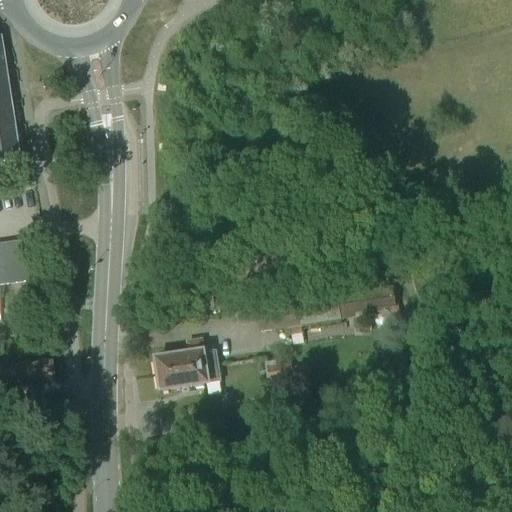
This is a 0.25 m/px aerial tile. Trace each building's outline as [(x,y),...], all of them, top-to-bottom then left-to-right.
[(0,163),(18,161),(0,38),(0,163)] [(0,283),(36,278),(30,240),(0,244),(0,283)] [(301,327),(353,318),(357,317),(357,314),(396,307),(392,286),(257,307),(260,332),(286,328),(287,335),(302,333),(301,327)] [(219,367),(218,357),(217,351),(204,353),(203,340),(188,343),(189,355),(156,360),(159,377),(185,373),(185,372),(219,367)] [(49,358),(0,364),(0,388),(53,381),(49,358)] [(264,363),(267,383),(294,379),(291,363),(277,365),(276,361),(264,363)] [(185,373),(159,377),(161,392),(222,383),(219,367),(185,372),(185,373)] [(272,405),(222,412),(225,430),(275,423),(272,405)]
